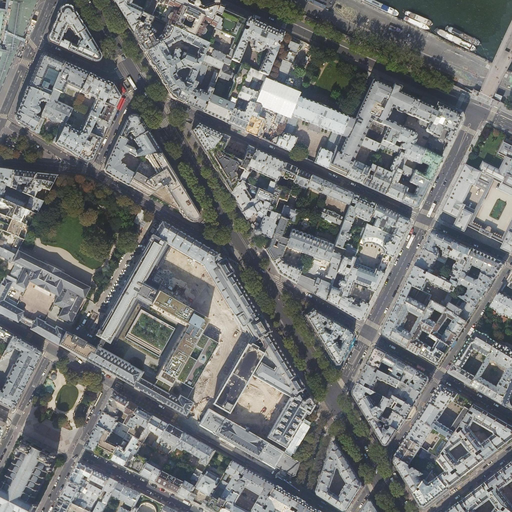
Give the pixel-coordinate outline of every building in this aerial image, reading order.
[(0,0),(0,92),(11,66),(15,56),(18,51),(17,51),(20,44),(26,29),(37,3),(37,2),(37,1),(37,0),(36,0),(0,0)] [(115,0),(113,2),(120,14),(133,35),(139,19),(138,20),(137,18),(137,17),(139,18),(140,16),(141,13),(143,9),(129,3),(130,0),(115,0)] [(146,0),(143,9),(141,13),(145,14),(151,0),(146,0)] [(158,0),(158,1),(155,0),(151,0),(145,14),(151,17),(158,4),(159,4),(160,4),(161,3),(162,4),(162,3),(171,7),(171,6),(178,9),(177,11),(174,10),(173,10),(171,14),(171,13),(169,14),(167,17),(168,19),(166,24),(173,27),(194,37),(199,39),(201,34),(202,34),(204,34),(205,30),(205,29),(204,28),(205,25),(205,24),(202,22),(203,20),(210,23),(209,25),(215,27),(219,18),(214,16),(215,13),(220,15),(224,5),(219,3),(217,2),(216,2),(215,2),(214,2),(202,6),(200,6),(190,1),(189,0),(188,0),(158,0)] [(75,35),(77,34),(86,29),(81,22),(75,12),(74,12),(73,9),(72,8),(71,6),(69,5),(67,5),(65,5),(64,5),(63,6),(61,7),(60,8),(59,9),(59,11),(59,13),(57,13),(53,24),(47,38),(49,41),(55,44),(67,50),(69,45),(60,40),(67,26),(68,27),(70,26),(75,35)] [(236,11),(224,5),(220,15),(219,18),(215,27),(214,29),(234,38),(229,49),(230,49),(228,55),(207,46),(204,54),(223,63),(228,65),(230,59),(243,29),(245,25),(248,17),(236,11)] [(151,17),(145,14),(141,13),(140,16),(145,18),(142,24),(140,23),(141,21),(141,20),(139,19),(133,35),(140,46),(144,53),(168,38),(173,27),(166,24),(161,34),(155,38),(152,34),(155,32),(152,27),(151,27),(150,25),(153,18),(151,17)] [(255,20),(248,17),(245,25),(248,27),(247,29),(244,30),(243,29),(230,59),(238,63),(245,46),(245,45),(247,40),(250,42),(250,45),(251,49),(258,52),(262,50),(264,48),(268,50),(258,72),(266,75),(278,46),(276,45),(276,43),(277,40),(280,42),(283,33),(264,24),(255,20)] [(194,37),(173,27),(168,38),(144,53),(150,62),(158,75),(179,62),(177,58),(178,57),(179,56),(177,54),(179,52),(180,51),(178,50),(177,49),(176,49),(173,51),(172,52),(173,54),(172,54),(172,56),(170,57),(169,56),(168,56),(169,55),(169,54),(168,53),(168,52),(167,52),(168,51),(167,51),(166,49),(167,49),(170,47),(170,45),(171,44),(173,44),(177,41),(181,40),(185,42),(184,45),(187,46),(188,43),(190,44),(194,37)] [(86,29),(77,34),(80,40),(79,40),(78,42),(77,43),(76,42),(75,44),(76,45),(75,46),(70,44),(69,45),(67,50),(91,61),(91,60),(94,61),(95,61),(96,61),(97,61),(99,60),(100,59),(100,58),(101,56),(100,54),(100,53),(99,52),(99,51),(87,30),(86,29)] [(158,75),(165,87),(169,94),(175,99),(177,100),(184,103),(204,54),(207,46),(208,43),(199,39),(194,37),(190,44),(198,48),(196,53),(198,54),(196,58),(186,53),(184,59),(179,62),(158,75)] [(282,56),(273,79),(284,83),(298,44),(288,40),(286,47),(288,47),(285,57),(282,56)] [(60,73),(65,62),(54,57),(44,52),(40,54),(34,69),(27,87),(39,92),(42,93),(49,96),(52,91),(48,89),(49,88),(46,87),(43,86),(42,87),(41,86),(41,85),(42,85),(43,83),(42,82),(43,81),(47,73),(46,72),(48,68),(52,70),(52,71),(54,72),(54,71),(60,73)] [(203,112),(210,94),(217,76),(220,71),(215,69),(205,93),(195,88),(197,83),(200,85),(200,84),(208,64),(220,69),(223,63),(204,54),(184,103),(192,107),(203,112)] [(80,90),(89,73),(77,68),(65,62),(60,73),(52,89),(61,93),(63,92),(66,84),(80,90)] [(229,65),(228,65),(223,63),(220,69),(220,71),(217,76),(224,79),(225,79),(228,80),(232,71),(228,69),(230,66),(230,65),(229,65)] [(226,101),(210,94),(203,112),(214,117),(226,122),(249,67),(241,64),(237,74),(234,76),(233,80),(234,83),(226,101)] [(258,72),(249,67),(226,122),(235,127),(246,131),(260,138),(263,132),(262,131),(261,130),(261,128),(262,127),(260,127),(262,120),(256,117),(257,115),(261,105),(259,104),(260,102),(266,105),(267,105),(272,107),(283,112),(288,114),(290,114),(298,96),(291,93),(287,91),(271,85),(264,82),(267,75),(266,75),(258,72)] [(101,78),(89,73),(80,90),(80,92),(85,95),(86,94),(94,98),(95,100),(88,115),(96,119),(96,118),(98,114),(100,109),(104,103),(104,101),(106,98),(113,84),(109,82),(101,78)] [(394,83),(392,89),(386,86),(374,80),(372,79),(366,94),(364,93),(353,116),(351,118),(348,117),(327,169),(336,173),(345,177),(353,160),(355,154),(357,150),(360,144),(363,137),(371,119),(388,127),(382,140),(393,144),(395,140),(401,126),(397,124),(396,123),(391,121),(390,121),(390,122),(387,120),(392,108),(396,109),(396,110),(396,111),(401,113),(402,113),(402,112),(407,114),(414,98),(409,96),(412,91),(407,89),(394,83)] [(114,86),(113,84),(106,98),(108,99),(106,102),(104,101),(104,103),(115,108),(118,102),(120,96),(119,94),(114,87),(114,86)] [(39,92),(27,87),(15,115),(17,121),(20,123),(34,131),(40,117),(36,115),(35,114),(36,114),(37,113),(38,112),(39,111),(39,110),(39,109),(38,107),(40,101),(42,101),(46,103),(49,96),(42,93),(41,95),(38,94),(39,92)] [(45,116),(48,118),(49,119),(50,120),(54,122),(55,123),(56,123),(57,122),(61,123),(64,125),(65,124),(72,108),(66,105),(62,104),(58,102),(57,100),(60,93),(52,89),(52,91),(49,96),(46,103),(41,115),(45,116)] [(310,101),(298,96),(290,114),(288,114),(281,132),(284,134),(283,134),(282,134),(282,135),(282,136),(279,135),(276,145),(286,150),(291,152),(296,139),(296,138),(291,136),(298,118),(302,120),(309,123),(307,128),(318,133),(321,128),(329,131),(329,130),(332,132),(325,150),(320,148),(314,163),(327,169),(348,117),(336,112),(336,111),(310,101)] [(419,100),(414,98),(407,114),(412,117),(412,116),(418,119),(417,121),(419,122),(421,122),(425,124),(425,125),(427,126),(425,130),(426,132),(431,134),(436,137),(435,138),(437,139),(437,140),(438,141),(441,142),(442,143),(442,142),(444,143),(445,141),(449,142),(453,133),(461,118),(461,117),(459,113),(447,107),(438,103),(428,99),(421,96),(419,100)] [(111,116),(115,108),(104,103),(100,109),(102,109),(101,110),(102,111),(101,115),(98,114),(96,118),(108,123),(111,116)] [(127,119),(127,120),(126,120),(123,127),(119,136),(127,140),(130,141),(131,141),(134,139),(148,131),(142,122),(142,121),(141,120),(140,120),(139,118),(139,116),(137,115),(136,114),(135,114),(133,113),(131,114),(130,115),(129,116),(128,117),(127,119)] [(34,131),(39,134),(41,129),(40,129),(44,119),(45,116),(41,115),(40,117),(34,131)] [(96,119),(88,115),(80,131),(78,132),(70,129),(71,127),(65,124),(64,125),(55,143),(66,150),(77,156),(84,143),(87,137),(89,133),(91,129),(91,128),(92,126),(94,122),(96,119)] [(96,118),(96,119),(94,122),(95,122),(95,123),(96,124),(93,130),(91,129),(89,133),(101,139),(104,132),(108,123),(96,118)] [(55,137),(52,142),(55,143),(64,125),(61,123),(56,132),(57,133),(55,137)] [(199,142),(205,152),(215,146),(221,134),(209,128),(198,123),(192,131),(199,142)] [(402,173),(402,174),(411,178),(413,174),(429,182),(435,169),(441,157),(425,149),(425,148),(424,148),(414,143),(415,140),(416,140),(416,139),(415,139),(414,139),(415,137),(416,136),(415,133),(414,132),(414,133),(402,127),(401,126),(395,140),(401,143),(400,148),(402,149),(405,150),(403,153),(396,168),(401,170),(401,171),(401,172),(402,172),(402,173)] [(148,131),(134,139),(139,148),(134,151),(136,156),(144,155),(146,155),(147,153),(149,152),(150,153),(151,154),(161,153),(152,137),(148,131)] [(89,133),(87,137),(89,138),(87,142),(86,142),(85,143),(84,143),(77,156),(83,159),(86,161),(92,159),(96,151),(101,139),(89,133)] [(215,146),(205,152),(216,170),(230,194),(238,180),(245,167),(256,149),(247,146),(241,160),(222,151),(229,137),(221,134),(215,146)] [(134,151),(131,141),(130,141),(127,140),(119,136),(114,147),(111,154),(104,169),(105,173),(114,178),(116,179),(128,186),(128,185),(135,173),(124,167),(125,165),(122,164),(121,164),(121,163),(121,162),(120,161),(125,153),(126,154),(126,153),(127,153),(128,152),(135,156),(135,157),(136,156),(136,157),(136,156),(134,151)] [(377,150),(380,144),(363,137),(360,144),(371,150),(365,163),(369,164),(367,167),(353,160),(345,177),(354,181),(362,184),(371,164),(377,150)] [(394,152),(398,154),(397,157),(396,156),(395,157),(394,157),(390,167),(390,168),(390,169),(391,170),(390,172),(371,164),(362,184),(373,190),(384,195),(396,168),(403,153),(401,152),(402,149),(400,148),(393,144),(382,140),(380,144),(377,150),(381,152),(382,149),(384,147),(387,149),(394,152)] [(506,157),(500,170),(484,162),(479,171),(466,164),(464,168),(454,187),(443,211),(457,218),(454,226),(454,227),(465,232),(467,226),(482,233),(482,234),(483,234),(485,235),(489,237),(503,244),(501,248),(511,253),(511,252),(511,146),(504,142),(499,153),(506,157)] [(263,153),(256,149),(245,167),(250,170),(251,169),(274,180),(277,181),(279,175),(284,162),(271,156),(263,153)] [(163,156),(161,153),(151,154),(146,155),(144,155),(135,172),(135,173),(128,185),(147,196),(151,193),(153,195),(179,210),(183,217),(190,221),(191,222),(192,222),(193,222),(194,222),(195,222),(196,221),(197,221),(198,220),(198,219),(199,218),(199,217),(199,216),(199,215),(198,214),(198,213),(173,172),(163,156)] [(251,170),(250,170),(245,167),(238,180),(244,182),(249,173),(250,173),(251,170)] [(0,183),(5,185),(11,187),(13,170),(3,169),(0,168),(0,183)] [(401,170),(396,168),(384,195),(391,198),(406,205),(413,208),(417,207),(422,197),(423,195),(429,182),(413,174),(411,178),(410,179),(409,179),(408,181),(409,182),(415,185),(416,187),(414,192),(413,192),(411,193),(410,194),(405,191),(406,191),(407,189),(406,188),(396,183),(400,174),(402,174),(402,173),(402,172),(401,172),(401,171),(401,170)] [(303,171),(298,169),(292,183),(297,185),(296,187),(300,189),(294,205),(299,207),(307,186),(311,175),(303,171)] [(25,194),(36,173),(27,172),(24,171),(13,170),(11,187),(25,194)] [(45,174),(36,173),(25,194),(28,195),(34,197),(40,186),(49,190),(57,175),(45,174)] [(311,175),(307,186),(349,205),(350,202),(353,194),(343,189),(339,187),(325,181),(311,175)] [(244,182),(238,180),(230,194),(235,202),(241,212),(261,201),(268,203),(271,197),(272,195),(262,191),(244,182)] [(275,186),(277,181),(274,180),(273,183),(270,181),(267,190),(263,188),(262,191),(272,195),(275,186)] [(3,191),(5,185),(0,183),(0,198),(36,214),(43,201),(34,197),(28,195),(25,201),(28,202),(26,206),(24,205),(25,204),(4,195),(4,196),(2,196),(4,191),(3,191)] [(285,203),(289,191),(275,186),(272,195),(271,197),(285,203)] [(353,194),(350,202),(354,204),(352,207),(349,206),(344,218),(343,220),(350,223),(351,223),(354,215),(357,216),(357,217),(367,221),(374,204),(364,199),(353,194)] [(0,208),(1,209),(7,208),(9,209),(9,211),(6,217),(25,225),(27,222),(25,219),(26,215),(34,218),(36,214),(0,198),(0,208)] [(259,216),(266,210),(268,203),(261,201),(241,212),(246,219),(256,213),(259,216)] [(374,203),(374,204),(367,221),(366,224),(376,229),(385,208),(378,205),(374,203)] [(284,205),(280,215),(279,217),(284,219),(285,216),(290,217),(289,220),(293,222),(298,210),(284,205)] [(340,228),(343,220),(344,218),(320,207),(316,218),(320,219),(323,220),(324,218),(325,218),(335,223),(336,223),(335,226),(340,228)] [(391,211),(385,208),(376,229),(389,234),(398,214),(391,211)] [(279,217),(280,215),(266,210),(259,216),(262,218),(259,228),(257,228),(255,229),(254,230),(254,232),(253,232),(256,236),(256,235),(257,235),(259,235),(260,235),(261,234),(268,237),(266,240),(260,244),(264,250),(268,247),(279,217)] [(136,219),(140,222),(145,214),(140,212),(136,219)] [(0,213),(0,229),(2,230),(23,239),(30,227),(25,225),(6,217),(0,213)] [(398,214),(389,234),(400,240),(405,231),(409,223),(408,219),(403,217),(398,214)] [(284,219),(279,217),(268,247),(264,250),(267,255),(272,262),(275,259),(276,259),(277,258),(278,258),(279,258),(279,257),(280,257),(281,256),(281,257),(283,252),(285,246),(291,228),(294,222),(293,222),(289,220),(284,219)] [(351,223),(350,223),(343,220),(340,228),(334,245),(334,246),(344,249),(355,253),(359,245),(366,226),(364,226),(363,228),(362,228),(359,237),(357,236),(352,247),(350,245),(348,244),(345,245),(345,246),(343,245),(345,239),(347,240),(348,240),(348,239),(350,234),(350,233),(349,233),(347,233),(351,224),(351,223)] [(155,232),(153,235),(165,243),(203,265),(203,266),(207,272),(229,308),(230,307),(243,328),(244,328),(245,328),(246,329),(246,330),(247,329),(247,330),(247,331),(248,332),(251,336),(251,337),(248,343),(247,344),(212,404),(228,413),(232,406),(235,408),(239,400),(236,399),(263,354),(264,354),(266,354),(260,364),(261,364),(255,375),(278,388),(277,391),(284,395),(286,393),(289,395),(289,394),(292,396),(284,411),(281,409),(277,416),(280,418),(269,437),(276,441),(272,448),(266,444),(224,420),(208,411),(200,425),(215,433),(238,446),(258,458),(258,457),(274,466),(279,469),(292,477),(295,476),(299,464),(281,454),(281,453),(282,452),(283,452),(285,448),(284,448),(285,446),(286,445),(288,446),(291,440),(290,439),(306,412),(308,413),(311,409),(313,405),(310,401),(308,397),(307,398),(307,397),(303,391),(302,390),(304,388),(304,387),(303,387),(297,376),(296,375),(295,375),(269,333),(270,332),(262,318),(260,315),(259,315),(226,260),(225,259),(223,260),(217,256),(218,254),(217,253),(178,231),(175,229),(161,221),(155,232)] [(366,224),(366,226),(359,245),(363,246),(364,245),(365,243),(367,242),(368,242),(371,242),(375,243),(378,245),(382,235),(391,240),(388,248),(387,250),(382,248),(383,250),(383,251),(383,253),(382,253),(384,254),(383,254),(377,270),(376,269),(375,269),(374,269),(374,270),(359,265),(360,262),(358,258),(354,257),(335,307),(340,310),(346,313),(358,320),(361,319),(368,304),(347,297),(353,281),(368,287),(368,288),(367,289),(375,292),(389,264),(400,240),(389,234),(376,229),(366,224)] [(298,231),(291,228),(285,246),(288,248),(291,248),(291,249),(300,252),(306,254),(313,237),(310,236),(309,235),(306,234),(298,231)] [(0,247),(15,255),(19,248),(20,246),(23,239),(2,230),(0,234),(0,247)] [(428,240),(423,250),(441,258),(439,251),(439,250),(439,249),(438,247),(443,249),(442,250),(443,250),(445,251),(442,258),(446,261),(448,257),(455,241),(446,236),(444,235),(435,232),(432,233),(428,240)] [(150,304),(157,291),(143,283),(165,243),(153,235),(152,235),(148,241),(149,241),(120,292),(99,330),(98,330),(95,336),(101,339),(104,341),(109,343),(134,299),(136,296),(150,304)] [(334,245),(327,242),(328,242),(319,239),(313,237),(306,254),(313,257),(311,261),(311,262),(312,263),(315,264),(318,265),(319,265),(319,264),(321,260),(321,261),(321,260),(327,263),(328,262),(331,263),(326,276),(328,277),(327,280),(332,282),(336,273),(342,256),(343,254),(344,249),(334,246),(334,245)] [(464,244),(455,241),(448,257),(457,261),(451,276),(453,277),(452,280),(458,283),(463,272),(473,249),(464,244)] [(57,344),(65,331),(56,326),(55,329),(44,323),(44,322),(37,318),(36,318),(35,319),(34,320),(32,320),(30,320),(28,319),(26,318),(24,317),(23,315),(23,314),(23,312),(22,311),(15,307),(17,303),(9,299),(8,299),(5,298),(11,286),(11,287),(13,288),(13,287),(14,287),(14,288),(20,291),(23,292),(25,289),(26,288),(27,289),(29,285),(27,284),(29,281),(36,284),(34,288),(48,295),(50,292),(57,296),(54,302),(53,302),(53,303),(54,304),(62,308),(57,317),(69,323),(83,298),(83,299),(90,287),(90,286),(89,284),(89,283),(88,283),(84,281),(83,281),(82,281),(81,281),(80,281),(80,282),(69,277),(60,272),(62,269),(48,262),(47,265),(39,261),(38,261),(27,255),(27,254),(27,253),(26,252),(26,251),(19,248),(15,255),(0,247),(0,256),(8,260),(7,262),(11,264),(14,266),(10,273),(11,274),(10,276),(5,274),(2,281),(0,280),(0,313),(4,315),(17,323),(17,322),(18,321),(19,321),(21,321),(20,322),(25,324),(29,326),(31,326),(31,327),(31,328),(30,329),(57,344)] [(355,253),(344,249),(343,254),(347,256),(349,255),(353,256),(350,257),(350,258),(342,256),(336,273),(343,275),(341,280),(340,280),(339,281),(337,284),(338,286),(339,286),(338,288),(331,286),(325,301),(329,303),(335,307),(354,257),(355,253)] [(487,255),(473,249),(463,272),(466,274),(467,274),(469,273),(472,265),(481,270),(482,272),(482,274),(488,277),(494,280),(497,276),(504,266),(503,262),(499,261),(487,255)] [(441,258),(423,250),(419,259),(415,266),(438,278),(440,276),(441,272),(435,269),(435,270),(434,271),(432,270),(433,268),(435,263),(437,260),(445,264),(446,261),(442,258),(441,258)] [(299,274),(302,266),(301,266),(299,267),(298,268),(283,262),(283,260),(282,259),(283,257),(285,254),(285,253),(284,253),(283,252),(281,257),(281,256),(280,257),(279,257),(279,258),(278,258),(277,258),(276,259),(275,259),(272,262),(274,266),(279,274),(284,277),(296,283),(299,274)] [(438,278),(415,266),(411,275),(407,283),(413,286),(419,289),(423,291),(428,282),(429,283),(430,282),(431,282),(432,282),(433,283),(433,284),(434,285),(448,292),(444,300),(441,300),(441,301),(439,305),(447,309),(450,302),(450,301),(452,296),(451,295),(451,292),(451,291),(452,291),(454,292),(456,288),(458,283),(452,280),(450,282),(447,280),(447,279),(443,277),(440,276),(438,278)] [(467,276),(467,274),(466,274),(463,272),(458,283),(456,288),(459,288),(459,286),(462,286),(468,288),(468,290),(465,295),(462,296),(461,295),(458,296),(460,298),(465,301),(476,308),(486,293),(494,280),(488,277),(482,274),(480,277),(479,279),(477,280),(467,276)] [(299,274),(296,283),(305,289),(325,301),(331,286),(332,284),(317,278),(316,278),(316,281),(299,274)] [(413,286),(407,283),(392,313),(383,332),(384,335),(391,339),(397,324),(401,313),(399,314),(398,313),(399,311),(400,311),(402,308),(403,306),(404,306),(413,286)] [(419,289),(413,286),(404,306),(401,313),(397,324),(402,327),(410,312),(420,317),(411,333),(415,335),(418,328),(432,301),(429,300),(432,295),(429,294),(423,305),(414,299),(419,289)] [(157,291),(150,304),(160,310),(169,315),(182,322),(180,325),(185,328),(161,372),(155,382),(153,386),(167,394),(175,379),(201,332),(207,323),(208,324),(210,320),(157,291)] [(455,306),(460,298),(458,296),(454,294),(453,293),(452,296),(450,301),(450,302),(447,309),(448,310),(455,315),(458,316),(467,322),(470,317),(471,318),(473,315),(477,309),(476,308),(465,301),(461,309),(455,306)] [(511,299),(499,293),(497,295),(490,307),(497,310),(498,313),(502,315),(504,314),(510,318),(511,314),(511,299)] [(439,305),(432,301),(418,328),(423,331),(431,335),(432,335),(433,332),(438,324),(429,319),(435,310),(444,314),(445,312),(447,309),(439,305)] [(304,315),(311,308),(309,307),(308,308),(307,308),(301,314),(307,324),(309,323),(304,315)] [(320,313),(311,308),(304,315),(309,323),(310,324),(317,336),(327,329),(332,320),(320,313)] [(447,313),(445,312),(444,314),(438,324),(442,327),(443,325),(445,326),(446,325),(447,321),(446,321),(448,318),(453,321),(447,330),(458,337),(462,330),(467,322),(458,316),(457,318),(456,317),(455,317),(454,317),(455,315),(448,310),(447,313)] [(165,324),(141,311),(129,333),(127,336),(151,349),(153,346),(165,324)] [(339,338),(345,328),(339,324),(332,320),(327,329),(317,336),(320,342),(325,349),(334,343),(332,340),(335,339),(336,337),(339,338)] [(402,327),(397,324),(391,339),(398,343),(407,349),(415,335),(411,333),(402,327)] [(438,332),(442,327),(438,324),(433,332),(435,333),(433,336),(451,347),(454,342),(458,337),(447,330),(444,336),(443,336),(439,334),(438,332)] [(8,344),(13,335),(7,331),(0,327),(0,337),(3,339),(5,338),(4,340),(5,342),(8,344)] [(345,351),(353,335),(352,332),(345,328),(339,338),(338,340),(334,343),(325,349),(327,352),(329,356),(335,365),(338,365),(345,351)] [(423,331),(418,328),(415,335),(407,349),(413,352),(419,356),(426,344),(418,340),(423,331)] [(459,356),(448,372),(449,373),(457,378),(458,378),(471,386),(476,377),(463,369),(474,349),(488,357),(496,342),(490,338),(489,336),(485,333),(482,334),(476,330),(473,333),(459,356)] [(70,352),(85,360),(89,352),(92,354),(96,348),(85,342),(73,335),(65,331),(57,344),(70,352)] [(201,332),(175,379),(193,389),(219,342),(201,332)] [(24,341),(13,335),(8,344),(2,356),(3,357),(5,355),(6,353),(8,352),(10,352),(11,352),(13,348),(20,352),(1,391),(0,390),(0,402),(13,409),(13,410),(14,409),(20,396),(27,382),(31,373),(36,364),(42,353),(42,351),(41,351),(27,343),(24,341)] [(433,336),(432,335),(431,335),(430,337),(438,342),(434,349),(430,347),(431,346),(432,346),(434,342),(429,338),(426,344),(419,356),(428,361),(436,365),(438,367),(445,357),(451,347),(433,336)] [(505,346),(503,346),(496,342),(488,357),(476,377),(471,386),(485,395),(502,404),(511,378),(511,351),(509,348),(506,346),(505,346)] [(100,348),(97,346),(96,348),(92,354),(89,352),(85,360),(87,361),(88,362),(144,393),(153,398),(184,415),(185,416),(192,403),(179,395),(177,399),(167,394),(153,386),(139,378),(142,372),(128,365),(128,364),(122,361),(100,348)] [(370,358),(366,364),(379,371),(383,363),(382,363),(388,353),(382,350),(378,347),(374,348),(371,356),(370,358)] [(329,356),(327,352),(324,354),(332,366),(335,365),(329,356)] [(398,359),(388,353),(382,363),(383,363),(379,371),(386,374),(387,372),(387,371),(384,369),(386,365),(391,367),(389,370),(391,371),(388,375),(399,381),(401,377),(397,375),(399,373),(403,375),(408,365),(398,359)] [(226,374),(235,356),(231,354),(222,373),(226,374)] [(386,374),(379,371),(366,364),(363,370),(362,373),(357,383),(375,392),(376,393),(376,392),(374,391),(374,390),(374,389),(379,380),(379,379),(380,379),(380,380),(382,381),(382,380),(392,385),(386,397),(384,396),(384,397),(385,397),(390,400),(393,395),(401,382),(399,381),(388,375),(386,374)] [(414,368),(408,365),(403,375),(401,377),(399,381),(401,382),(409,387),(411,383),(413,380),(419,371),(414,368)] [(419,371),(413,380),(415,381),(415,382),(414,384),(415,385),(415,386),(411,383),(409,387),(422,394),(426,387),(429,382),(427,376),(423,374),(419,371)] [(511,378),(502,404),(507,408),(511,410),(511,405),(511,404),(510,403),(510,400),(510,399),(509,399),(511,391),(511,378)] [(422,394),(409,387),(401,382),(393,395),(413,407),(417,400),(418,400),(422,394)] [(372,395),(375,392),(357,383),(354,389),(353,391),(353,395),(358,404),(367,397),(366,395),(367,394),(367,393),(368,393),(372,395)] [(442,385),(441,385),(440,386),(435,393),(424,411),(419,419),(433,428),(440,432),(451,440),(458,429),(461,425),(475,404),(467,399),(449,388),(443,385),(442,385)] [(273,411),(278,401),(255,388),(249,397),(256,401),(251,410),(244,406),(239,416),(262,429),(268,419),(258,414),(259,412),(261,413),(264,409),(262,407),(263,405),(273,411)] [(135,404),(123,397),(114,392),(109,403),(105,412),(116,418),(120,410),(130,415),(125,425),(126,425),(129,426),(140,407),(135,404)] [(409,413),(413,407),(393,395),(390,400),(386,408),(393,412),(406,419),(409,413)] [(376,406),(370,396),(367,397),(358,404),(364,413),(370,422),(377,418),(379,419),(382,415),(386,408),(390,400),(385,397),(379,406),(377,406),(376,406)] [(482,408),(475,404),(461,425),(458,429),(460,430),(462,427),(464,428),(463,430),(461,430),(462,431),(466,436),(472,431),(469,428),(473,421),(482,426),(490,412),(482,408)] [(147,411),(140,407),(129,426),(131,427),(127,433),(141,440),(142,439),(137,436),(137,435),(135,430),(135,429),(138,423),(143,426),(143,428),(145,429),(144,431),(145,432),(155,416),(147,411)] [(117,419),(116,418),(105,412),(101,418),(98,425),(107,430),(112,433),(113,432),(118,423),(118,421),(117,421),(117,420),(117,419)] [(387,419),(382,415),(379,419),(383,422),(388,425),(398,431),(399,431),(402,426),(406,419),(393,412),(389,418),(387,419)] [(505,421),(490,412),(482,426),(494,433),(494,434),(489,438),(499,451),(510,442),(511,440),(511,425),(511,424),(505,421)] [(162,420),(155,416),(145,432),(142,439),(141,440),(140,441),(144,443),(150,432),(150,431),(151,430),(160,436),(156,442),(155,441),(151,447),(156,450),(170,424),(162,420)] [(381,424),(383,422),(379,419),(377,418),(370,422),(377,434),(383,444),(384,445),(385,446),(386,446),(387,446),(388,445),(389,445),(393,439),(398,431),(388,425),(386,428),(386,427),(386,428),(383,426),(382,424),(381,424)] [(421,447),(433,428),(419,419),(413,427),(407,438),(421,447)] [(119,422),(118,423),(113,432),(112,433),(107,430),(96,452),(103,455),(112,460),(119,447),(116,446),(116,447),(108,443),(109,441),(109,440),(113,432),(124,439),(127,433),(131,427),(129,426),(126,425),(125,425),(122,424),(120,423),(119,422)] [(178,429),(170,424),(156,450),(158,451),(166,439),(175,444),(172,450),(170,452),(167,456),(171,458),(186,433),(178,429)] [(96,452),(107,430),(98,425),(95,430),(88,446),(87,447),(92,450),(96,452)] [(443,456),(462,479),(474,470),(485,461),(466,436),(462,431),(461,430),(460,430),(458,429),(451,440),(443,452),(445,454),(443,456)] [(472,431),(466,436),(485,461),(491,456),(499,451),(489,438),(482,444),(472,431)] [(443,452),(451,440),(440,432),(437,436),(440,438),(432,449),(430,447),(427,451),(439,458),(442,454),(443,452)] [(141,440),(127,433),(124,439),(133,444),(132,446),(131,446),(127,452),(128,453),(127,455),(120,451),(121,448),(119,447),(112,460),(118,463),(125,467),(140,441),(141,440)] [(194,438),(186,433),(171,458),(170,460),(176,463),(184,449),(202,459),(201,461),(208,465),(216,451),(200,441),(194,438)] [(409,465),(421,447),(407,438),(401,446),(395,456),(409,465)] [(53,469),(53,468),(52,468),(51,466),(52,466),(53,464),(52,464),(51,464),(50,463),(51,462),(53,462),(54,461),(53,459),(53,458),(54,458),(55,459),(57,457),(56,457),(55,456),(55,455),(54,455),(55,454),(55,453),(53,452),(48,450),(46,449),(36,444),(34,443),(29,440),(27,439),(27,440),(26,441),(25,441),(24,441),(24,440),(23,442),(24,443),(25,443),(24,445),(24,444),(22,445),(21,446),(22,447),(23,448),(22,449),(21,449),(20,448),(19,450),(17,451),(17,450),(16,451),(16,452),(16,453),(15,453),(15,454),(16,454),(16,456),(16,457),(16,458),(17,457),(19,458),(16,463),(14,462),(13,464),(15,465),(13,470),(11,468),(10,470),(12,471),(10,476),(7,475),(7,476),(9,477),(6,482),(4,481),(3,483),(5,483),(3,488),(1,487),(1,488),(0,487),(0,511),(33,511),(34,511),(35,511),(35,510),(35,509),(36,507),(37,508),(38,507),(36,506),(37,504),(35,504),(35,505),(32,503),(30,502),(33,497),(34,498),(35,497),(33,496),(35,491),(37,492),(38,490),(36,489),(38,484),(41,485),(41,484),(39,483),(42,478),(44,479),(45,477),(42,476),(45,472),(47,472),(47,473),(48,473),(48,472),(50,471),(51,472),(51,471),(52,469),(53,469)] [(144,443),(140,441),(125,467),(131,470),(141,475),(148,462),(136,455),(144,443)] [(337,441),(334,442),(329,454),(319,484),(317,491),(318,495),(326,500),(344,511),(347,510),(354,499),(363,487),(363,483),(362,482),(359,477),(346,455),(337,441)] [(437,461),(439,458),(427,451),(424,449),(419,456),(421,458),(423,456),(423,455),(425,456),(425,455),(426,457),(436,463),(437,461)] [(443,456),(442,454),(439,458),(437,461),(445,471),(438,477),(448,490),(455,485),(455,484),(462,479),(443,456)] [(421,472),(409,465),(395,456),(395,457),(395,459),(394,463),(411,491),(414,494),(416,493),(423,483),(419,477),(421,476),(426,479),(427,476),(421,472)] [(221,511),(234,491),(247,468),(240,464),(234,461),(219,486),(226,490),(222,498),(220,498),(219,500),(213,496),(212,497),(209,502),(206,508),(213,511),(214,511),(221,511)] [(511,462),(511,461),(505,467),(498,472),(508,485),(511,481),(511,462)] [(88,466),(80,462),(75,471),(75,472),(70,481),(86,489),(96,470),(88,466)] [(158,467),(148,462),(141,475),(149,479),(157,483),(163,471),(167,465),(161,462),(158,467)] [(262,477),(247,468),(234,491),(242,495),(247,486),(263,495),(258,504),(265,508),(277,486),(262,477)] [(190,471),(194,474),(201,477),(204,472),(197,469),(190,471)] [(104,491),(95,487),(97,483),(106,487),(110,477),(103,474),(96,470),(86,489),(99,496),(101,497),(104,491)] [(185,482),(163,471),(157,483),(167,488),(170,489),(178,494),(185,482)] [(204,472),(201,477),(195,487),(212,497),(213,496),(219,486),(217,485),(218,482),(220,478),(208,471),(207,473),(204,472)] [(492,476),(485,482),(500,502),(502,504),(511,511),(511,504),(501,490),(508,485),(498,472),(492,476)] [(187,479),(185,482),(178,494),(183,496),(188,499),(192,492),(195,487),(201,477),(194,474),(191,479),(193,480),(191,484),(189,483),(191,481),(187,479)] [(103,511),(112,496),(120,482),(115,480),(110,477),(106,487),(104,490),(109,492),(106,497),(104,500),(104,501),(103,503),(100,502),(94,511),(91,511),(90,511),(103,511)] [(425,480),(423,483),(416,493),(414,494),(418,501),(421,507),(425,508),(436,499),(448,490),(438,477),(429,484),(425,480)] [(99,496),(86,489),(70,481),(66,489),(61,498),(88,511),(90,511),(91,511),(99,496)] [(123,484),(120,482),(112,496),(119,500),(120,499),(127,486),(123,484)] [(496,507),(500,502),(485,482),(473,491),(459,502),(466,511),(475,511),(489,499),(496,507)] [(135,508),(142,494),(135,490),(127,486),(120,499),(127,503),(126,504),(135,508)] [(283,489),(277,486),(265,508),(262,511),(277,511),(278,511),(294,511),(302,500),(295,496),(283,489)] [(251,511),(237,505),(242,495),(234,491),(221,511),(262,511),(265,508),(258,504),(253,511),(251,511)] [(196,495),(192,492),(188,499),(193,501),(196,495)] [(147,496),(142,494),(132,511),(137,511),(139,508),(141,506),(142,506),(143,504),(145,504),(147,503),(149,504),(152,505),(153,506),(155,507),(156,509),(156,510),(156,511),(162,511),(166,506),(158,502),(147,496)] [(88,511),(61,498),(57,507),(56,508),(54,511),(88,511)] [(380,511),(377,506),(373,499),(369,499),(364,508),(361,511),(380,511)] [(321,511),(313,507),(302,500),(294,511),(321,511)] [(466,511),(459,502),(447,511),(445,511),(466,511)] [(511,511),(502,504),(500,502),(496,507),(492,511),(511,511)]
